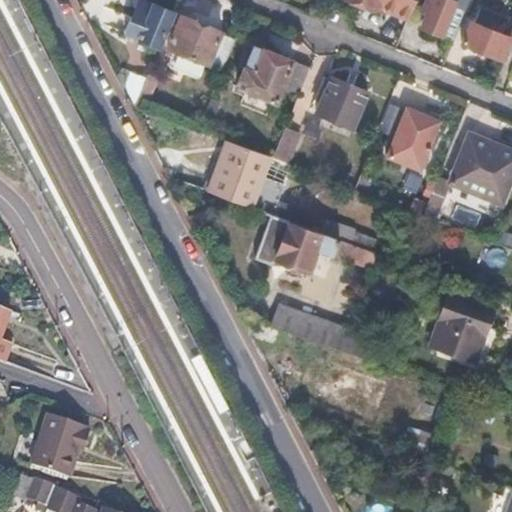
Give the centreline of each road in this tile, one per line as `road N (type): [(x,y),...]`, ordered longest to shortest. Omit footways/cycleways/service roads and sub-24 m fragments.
road 1 (residential): [(50,0),(315,511)]
road 2 (residential): [(248,0),(511,105)]
road 3 (residential): [(121,396),(30,228),(0,194)]
road 4 (residential): [(182,511),(121,396)]
road 5 (residential): [(121,396),(95,403),(0,367)]
